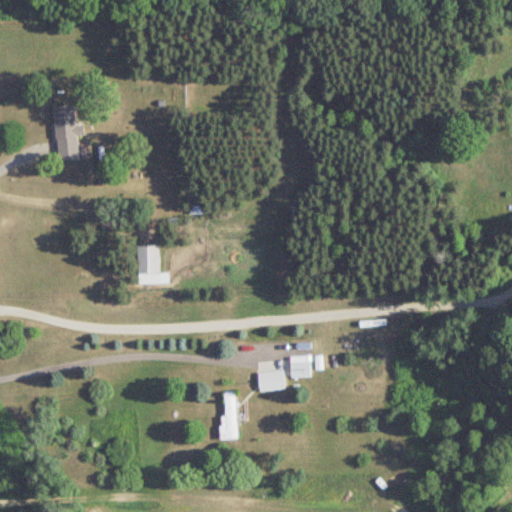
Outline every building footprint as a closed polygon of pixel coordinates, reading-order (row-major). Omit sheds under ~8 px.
[(85,125),(76,126),(75,105),(55,106),(58,161),(80,160),(79,136),(85,136),(85,125)] [(139,283),(170,283),(170,273),(159,273),(159,246),(139,246),(139,283)] [(291,356),(291,377),(312,377),(311,356),(291,356)] [(259,372),(260,391),(286,390),(285,371),(259,372)] [(223,439),(238,439),(238,392),(223,392),(223,439)]
